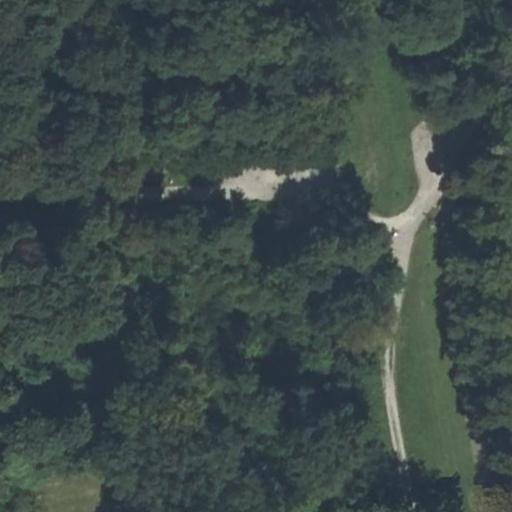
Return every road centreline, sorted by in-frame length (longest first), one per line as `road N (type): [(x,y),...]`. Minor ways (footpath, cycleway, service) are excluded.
road 1 (track): [(0,187),(87,198),(323,188),(371,221),(403,228),(440,185)]
road 2 (track): [(440,185),(498,511)]
road 3 (track): [(411,511),(388,388),(403,228)]
road 4 (track): [(511,95),(450,143),(440,185)]
